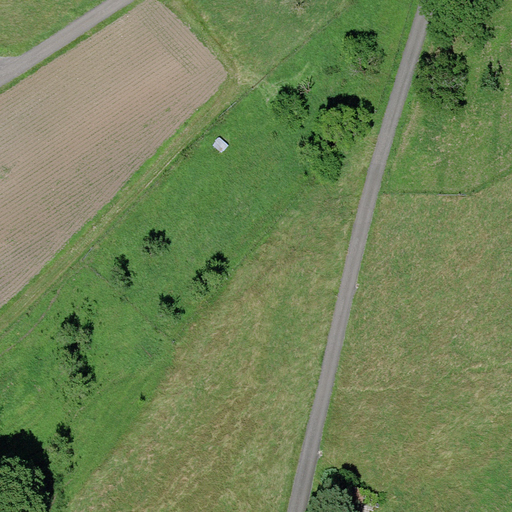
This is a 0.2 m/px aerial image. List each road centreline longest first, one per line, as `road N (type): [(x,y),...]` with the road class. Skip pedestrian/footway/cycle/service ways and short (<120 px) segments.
road 1 (track): [(425,0),(291,511)]
road 2 (track): [(0,325),(81,258),(232,94),(250,56),(242,32),(211,0)]
road 3 (track): [(0,77),(114,0)]
